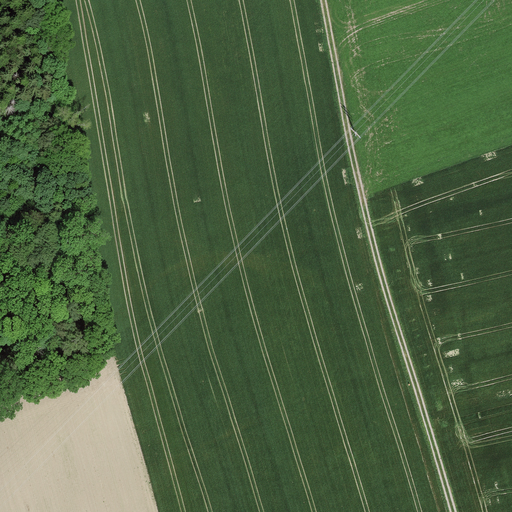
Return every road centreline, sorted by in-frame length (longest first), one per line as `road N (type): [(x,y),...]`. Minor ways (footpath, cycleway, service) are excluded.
road 1 (track): [(453,511),(375,251),(322,0)]
road 2 (track): [(56,0),(115,355),(109,364),(0,394)]
